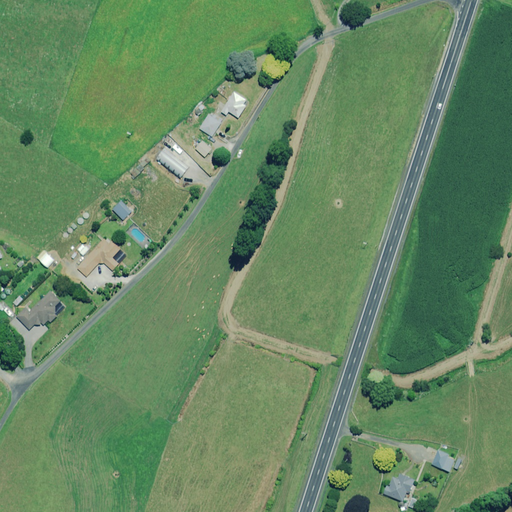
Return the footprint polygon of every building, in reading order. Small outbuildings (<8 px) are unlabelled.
[(247,100),(235,92),(222,112),(227,115),(229,112),(239,118),(247,106),(244,105),(247,100)] [(223,122),(211,113),(200,129),(213,137),(223,122)] [(196,121),(190,115),(187,119),(193,124),(196,121)] [(212,150),(203,142),(196,149),(205,157),(212,150)] [(188,170),(165,151),(157,160),(180,179),(188,170)] [(133,212),(122,201),(114,210),(124,221),(133,212)] [(86,224),(81,218),(76,221),(82,227),(86,224)] [(75,232),(70,227),(66,230),(71,236),(75,232)] [(70,237),(66,232),(62,236),(66,241),(70,237)] [(109,244),(105,240),(78,269),(87,277),(99,263),(105,264),(113,271),(119,265),(112,258),(121,249),(112,241),(109,244)] [(84,256),(89,250),(85,247),(80,253),(84,256)] [(72,272),(64,268),(62,272),(70,276),(72,272)] [(35,325),(40,326),(42,323),(44,325),(49,320),(51,322),(58,316),(55,313),(63,304),(51,292),(31,312),(27,308),(17,317),(30,330),(35,325)] [(23,300),(20,297),(14,303),(17,306),(23,300)] [(449,455),(439,450),(432,465),(449,472),(454,460),(448,458),(449,455)] [(416,481),(401,474),(398,480),(394,478),(390,487),(388,486),(384,494),(404,502),(408,492),(411,493),(416,481)] [(417,501),(412,499),(409,507),(414,509),(417,501)]
